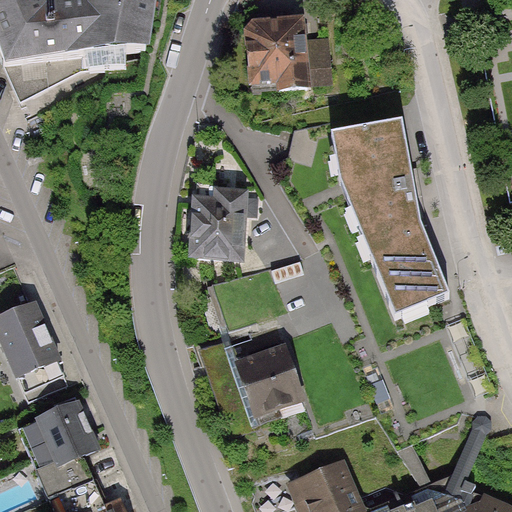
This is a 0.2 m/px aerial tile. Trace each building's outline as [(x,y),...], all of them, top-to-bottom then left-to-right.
[(0,0),(0,63),(3,70),(150,56),(158,0),(97,0),(54,4),(52,0),(0,0)] [(305,22),(241,30),(248,93),(312,85),(305,22)] [(423,232),(402,124),(332,138),(339,184),(394,319),(450,299),(423,232)] [(248,255),(250,184),(216,184),(216,192),(192,192),(190,253),(248,255)] [(287,311),(271,267),(216,287),(232,330),(287,311)] [(67,368),(41,306),(0,323),(0,369),(10,392),(67,368)] [(308,412),(284,352),(228,374),(252,435),(308,412)] [(100,460),(77,407),(12,434),(35,487),(100,460)] [(506,511),(460,494),(455,482),(378,511),(362,511),(346,471),(287,494),(293,511),(506,511)]
